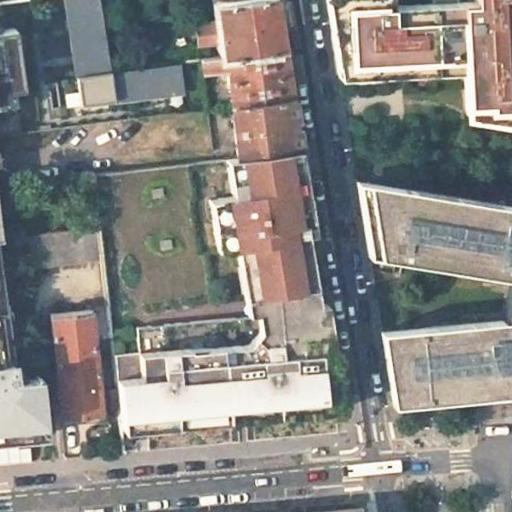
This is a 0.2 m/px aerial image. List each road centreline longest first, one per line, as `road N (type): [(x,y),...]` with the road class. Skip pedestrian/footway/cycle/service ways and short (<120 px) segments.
road 1 (residential): [(296,0),(376,471)]
road 2 (residential): [(0,505),(376,471)]
road 3 (residential): [(376,471),(511,459)]
